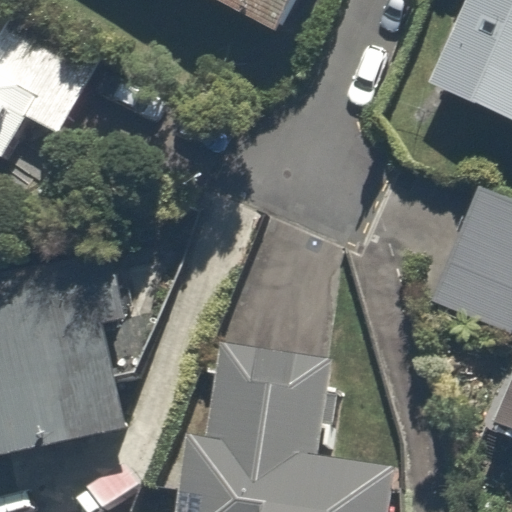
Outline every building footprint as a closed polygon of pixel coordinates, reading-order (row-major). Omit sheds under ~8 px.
[(302,0),(192,0),(281,44),(302,0)] [(511,0),(474,0),(432,92),(511,128),(511,0)] [(0,169),(2,171),(26,126),(60,144),(94,79),(0,29),(0,30),(0,169)] [(511,205),(481,192),(432,303),(511,337),(511,205)] [(116,252),(0,282),(0,459),(133,424),(109,333),(136,326),(116,252)] [(330,367),(217,353),(206,442),(182,439),(173,511),(390,511),(396,460),(320,451),(330,367)] [(511,375),(488,435),(511,444),(511,375)]
